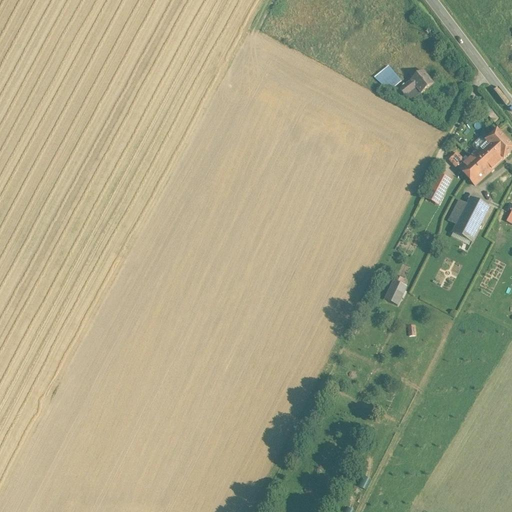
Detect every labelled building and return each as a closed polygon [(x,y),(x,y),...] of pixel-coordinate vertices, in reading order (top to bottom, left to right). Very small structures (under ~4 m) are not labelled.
[(388,67),(374,78),(383,86),(391,90),(391,89),(401,82),(388,67)] [(423,71),(410,81),(399,90),(405,97),(405,96),(412,101),(412,100),(420,94),(421,94),(433,84),(423,71)] [(511,151),(511,146),(497,130),(485,141),(503,160),(511,151)] [(486,143),(459,169),(475,186),(503,160),(485,141),(486,142),(486,143)] [(438,175),(431,190),(442,196),(449,181),(438,175)] [(463,194),(444,230),(452,233),(470,198),(463,194)] [(470,198),(452,233),(472,244),(490,208),(470,198)] [(397,277),(386,299),(398,305),(407,286),(400,282),(402,279),(397,277)]
